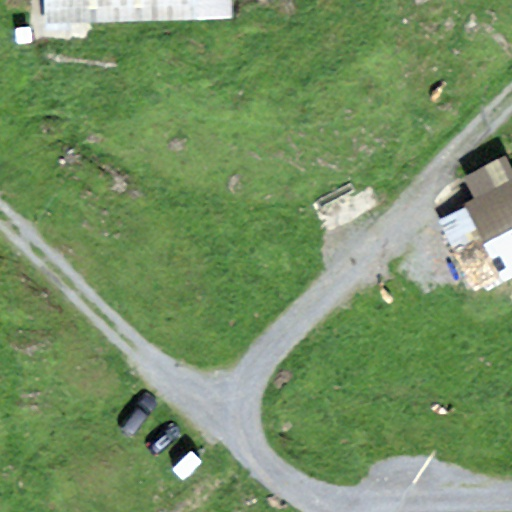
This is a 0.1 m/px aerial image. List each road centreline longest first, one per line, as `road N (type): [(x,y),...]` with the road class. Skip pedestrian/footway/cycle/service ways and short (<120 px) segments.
road 1 (track): [(213,415),(511,97)]
road 2 (track): [(249,446),(0,209)]
road 3 (track): [(511,496),(394,490),(360,511)]
road 4 (track): [(360,511),(249,446)]
